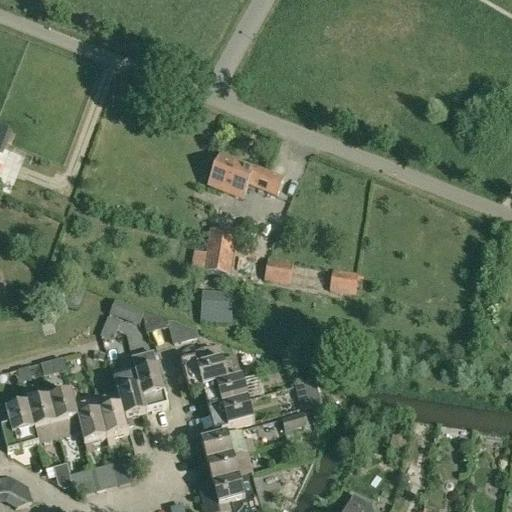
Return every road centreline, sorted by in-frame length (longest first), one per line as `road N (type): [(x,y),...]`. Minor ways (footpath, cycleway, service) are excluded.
road 1 (residential): [(511,217),(208,98)]
road 2 (residential): [(0,15),(208,98)]
road 3 (residential): [(106,511),(148,500),(161,453),(183,430),(158,337)]
